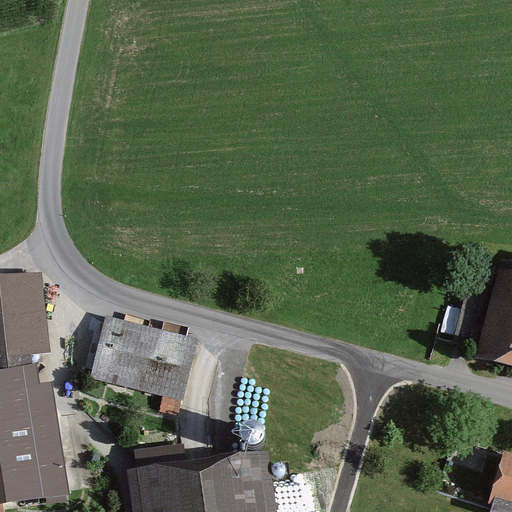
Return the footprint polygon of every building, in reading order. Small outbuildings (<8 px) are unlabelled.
[(0,511),(66,511),(85,509),(70,427),(51,431),(38,364),(52,362),(38,286),(0,293),(0,347),(10,401),(0,403),(0,511)] [(511,313),(496,365),(511,369),(511,313)] [(203,352),(114,330),(101,384),(174,402),(171,413),(187,417),(203,352)] [(284,511),(277,461),(144,482),(148,511),(284,511)] [(511,511),(511,464),(510,464),(496,511),(511,511)]
